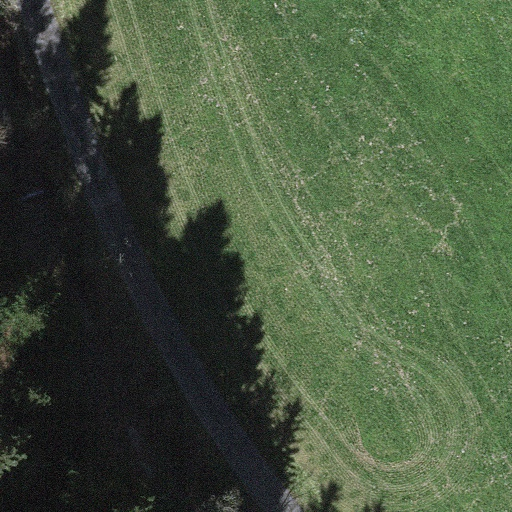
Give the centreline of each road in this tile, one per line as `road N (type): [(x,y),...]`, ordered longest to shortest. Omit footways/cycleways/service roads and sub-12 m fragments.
road 1 (unclassified): [(34,0),(102,208),(240,466),(281,511)]
road 2 (track): [(0,356),(140,285)]
